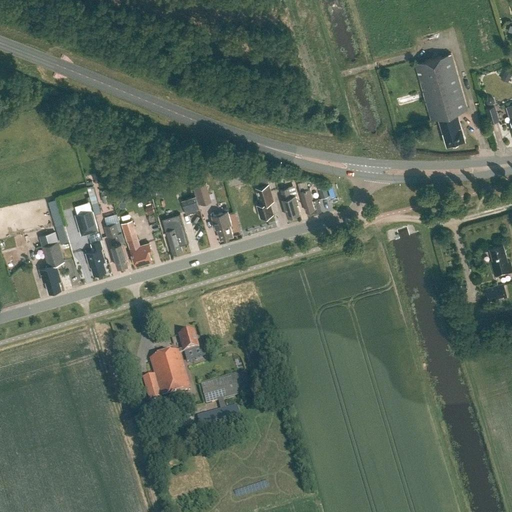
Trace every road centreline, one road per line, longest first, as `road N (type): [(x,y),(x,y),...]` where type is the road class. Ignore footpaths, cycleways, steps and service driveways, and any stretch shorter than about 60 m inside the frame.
road 1 (primary): [(0,43),(296,157),(365,171)]
road 2 (tertiary): [(0,320),(353,210)]
road 3 (primary): [(365,171),(511,165)]
road 4 (track): [(511,206),(453,223),(375,219)]
